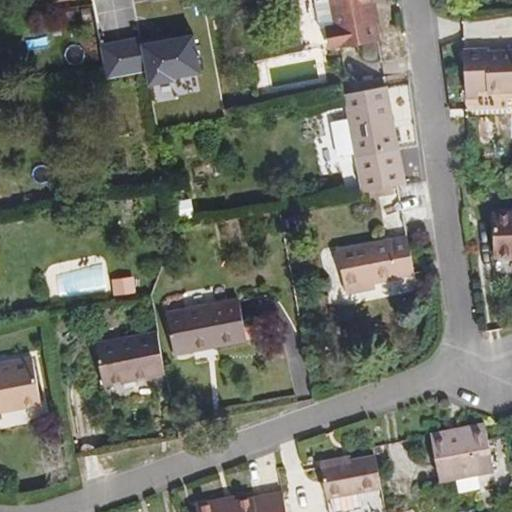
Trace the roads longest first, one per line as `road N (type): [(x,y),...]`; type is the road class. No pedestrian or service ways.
road 1 (residential): [(461,367),(39,511)]
road 2 (residential): [(433,0),(461,367)]
